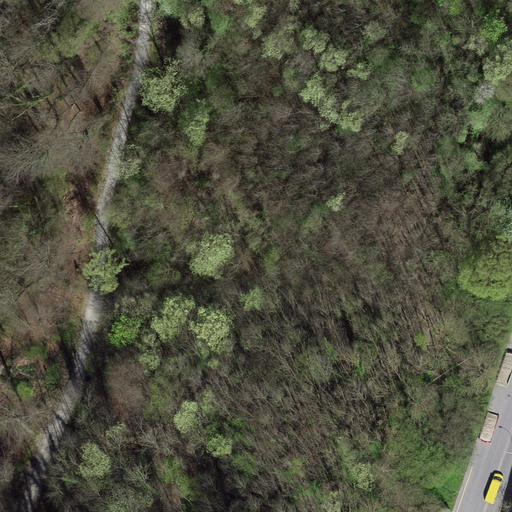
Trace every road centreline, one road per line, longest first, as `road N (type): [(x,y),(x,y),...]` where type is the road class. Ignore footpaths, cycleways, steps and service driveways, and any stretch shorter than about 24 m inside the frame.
road 1 (track): [(149,0),(106,208),(97,312),(25,511)]
road 2 (residential): [(511,385),(468,511)]
